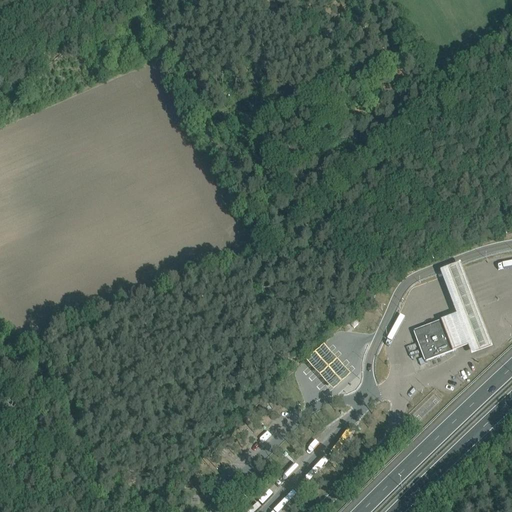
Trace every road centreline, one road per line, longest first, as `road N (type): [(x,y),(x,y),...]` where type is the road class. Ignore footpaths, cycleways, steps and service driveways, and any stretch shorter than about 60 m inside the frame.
road 1 (track): [(37,345),(259,257),(458,101)]
road 2 (track): [(0,307),(56,376),(107,511)]
road 3 (motorway): [(511,370),(361,511)]
road 4 (motorway): [(398,511),(511,406)]
